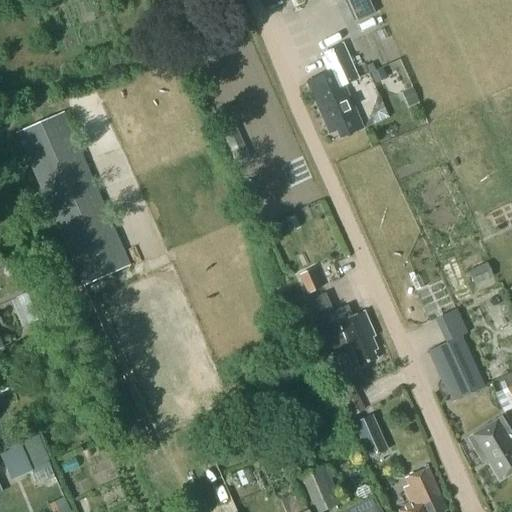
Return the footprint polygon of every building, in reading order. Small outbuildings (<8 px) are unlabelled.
[(368,0),(342,0),(353,23),(375,14),(368,0)] [(327,76),(306,85),(328,135),(335,132),(339,140),(361,130),(342,87),(356,81),(341,48),(319,58),(327,76)] [(381,69),(371,74),(375,83),(386,79),(381,69)] [(420,103),(412,87),(401,92),(409,108),(420,103)] [(370,123),(395,117),(391,99),(371,104),(372,110),(367,111),(370,123)] [(130,264),(63,112),(14,133),(81,286),(130,264)] [(237,163),(249,157),(235,125),(222,130),(237,163)] [(492,240),(469,249),(477,267),(499,258),(492,240)] [(469,273),(475,286),(494,278),(488,265),(469,273)] [(300,277),(309,295),(321,289),(313,271),(300,277)] [(50,317),(38,290),(38,289),(16,298),(28,326),(50,317)] [(333,313),(326,295),(309,302),(333,357),(345,352),(350,363),(356,361),(359,368),(374,361),(371,355),(376,353),(370,341),(373,340),(368,326),(367,327),(363,315),(352,319),(348,308),(333,313)] [(488,387),(487,384),(482,372),(467,336),(433,350),(454,401),(488,387)] [(502,394),(496,397),(503,413),(511,408),(511,375),(496,382),(502,394)] [(355,424),(370,457),(386,450),(372,417),(355,424)] [(511,474),(511,440),(500,422),(468,442),(482,465),(486,463),(499,483),(511,474)] [(18,477),(57,465),(47,435),(8,447),(18,477)] [(326,465),(299,476),(314,511),(326,511),(343,505),(326,465)] [(446,511),(428,470),(405,480),(408,487),(403,490),(410,507),(399,511),(446,511)] [(356,495),(361,504),(346,511),(379,511),(372,498),(367,489),(356,495)] [(307,511),(299,492),(280,501),(285,511),(307,511)] [(308,511),(314,511),(310,502),(305,504),(308,511)]
